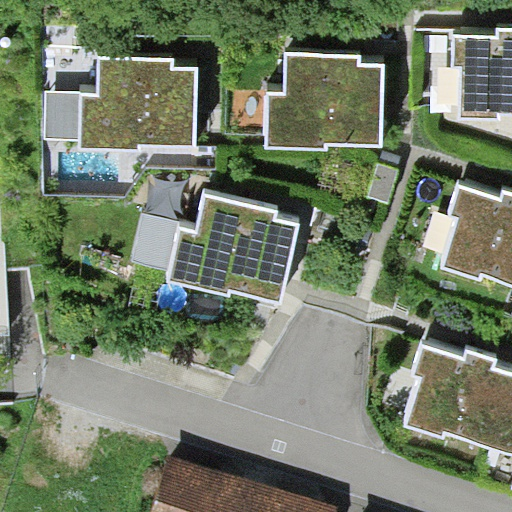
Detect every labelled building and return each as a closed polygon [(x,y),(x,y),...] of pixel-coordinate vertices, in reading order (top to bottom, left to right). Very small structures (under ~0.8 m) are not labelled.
[(490,28),(445,28),(444,54),(451,55),(451,103),(511,103),(511,20),(504,20),(490,20),(490,28)] [(93,90),(76,90),(76,137),(187,138),(187,49),(93,48),(93,90)] [(381,50),(284,51),(284,81),(256,81),(257,137),(382,135),(381,50)] [(492,193),(450,180),(442,206),(448,208),(433,257),(469,268),(471,262),(511,274),(511,188),(511,189),(495,183),(492,193)] [(291,206),(202,187),(194,227),(170,221),(159,270),(272,294),(291,206)] [(456,351),(414,338),(406,365),(414,367),(398,419),(435,431),(438,419),(511,442),(511,369),(484,361),(487,351),(473,346),(459,342),(456,351)] [(332,511),(336,501),(172,450),(152,511),(332,511)]
